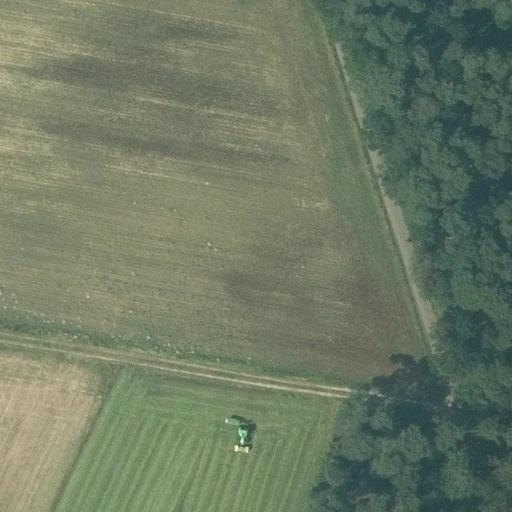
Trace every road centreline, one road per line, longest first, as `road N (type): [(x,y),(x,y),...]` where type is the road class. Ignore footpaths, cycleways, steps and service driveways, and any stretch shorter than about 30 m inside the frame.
road 1 (unclassified): [(497,511),(332,0)]
road 2 (track): [(457,398),(427,406),(0,335)]
